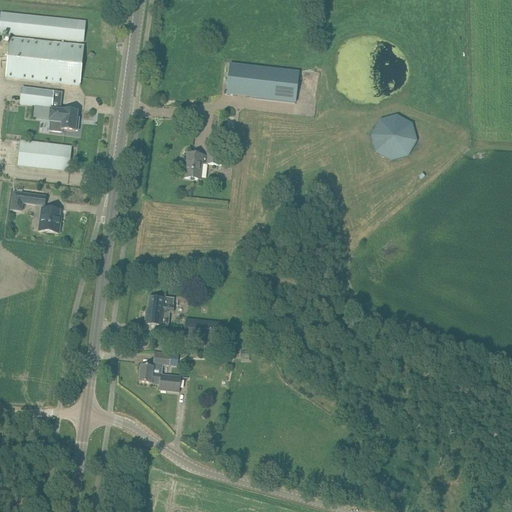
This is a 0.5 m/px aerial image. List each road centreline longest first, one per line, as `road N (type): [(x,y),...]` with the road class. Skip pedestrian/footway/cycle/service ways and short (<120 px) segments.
road 1 (tertiary): [(85,415),(140,0)]
road 2 (unclassified): [(85,415),(124,423),(196,469),(350,511)]
